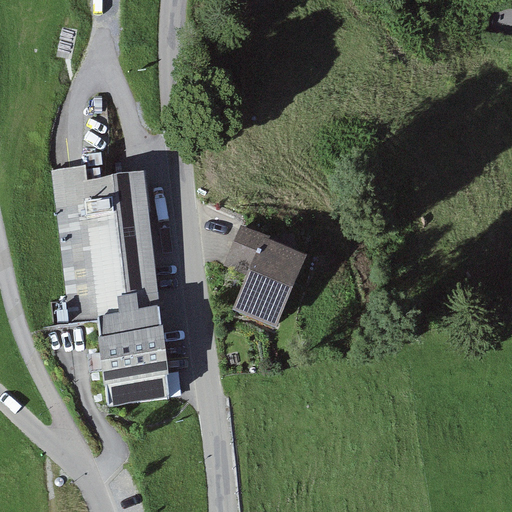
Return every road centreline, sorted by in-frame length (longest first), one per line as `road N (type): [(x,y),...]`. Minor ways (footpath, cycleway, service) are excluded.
road 1 (tertiary): [(224,511),(177,141),(175,0)]
road 2 (residential): [(81,455),(17,315),(0,232)]
